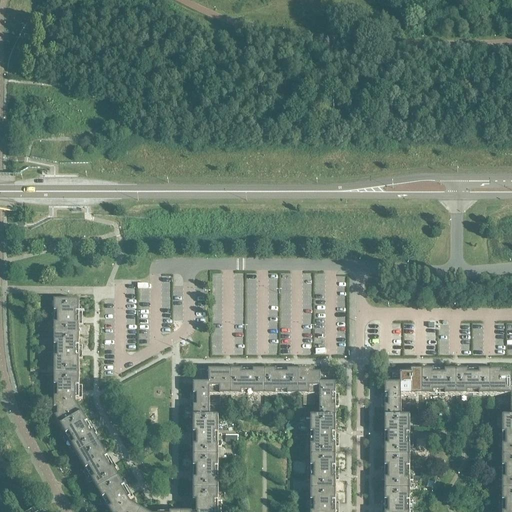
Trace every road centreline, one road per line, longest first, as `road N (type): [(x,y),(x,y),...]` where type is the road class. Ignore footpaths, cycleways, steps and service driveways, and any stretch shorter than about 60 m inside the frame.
road 1 (unknown): [(80,0),(80,49),(141,76),(294,69),(425,50),(511,56)]
road 2 (tertiary): [(345,190),(0,193)]
road 3 (residential): [(359,511),(360,314)]
road 4 (residential): [(187,264),(360,266)]
road 5 (residential): [(511,315),(360,314)]
